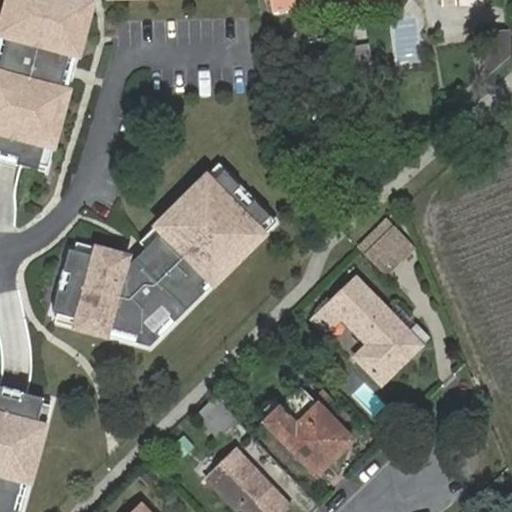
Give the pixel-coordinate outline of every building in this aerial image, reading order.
[(0,156),(1,152),(10,155),(8,161),(9,161),(11,155),(20,157),(18,165),(40,170),(47,144),(54,146),(69,92),(61,90),(71,53),(79,54),(92,5),(84,3),(85,0),(10,0),(1,34),(9,36),(4,54),(0,53),(0,54),(3,55),(0,67),(0,156)] [(511,30),(494,32),(497,68),(511,54),(511,30)] [(9,36),(1,34),(0,38),(0,67),(3,55),(0,54),(0,53),(4,54),(9,36)] [(369,42),(357,43),(362,79),(374,77),(369,42)] [(357,43),(344,45),(349,80),(362,79),(357,43)] [(335,46),(309,48),(311,62),(336,58),(335,46)] [(79,54),(71,53),(61,90),(69,92),(72,78),(79,54)] [(40,170),(47,172),(54,146),(47,144),(40,170)] [(10,155),(1,152),(0,156),(0,159),(6,162),(18,165),(20,157),(11,155),(9,161),(8,161),(10,155)] [(226,170),(221,165),(209,177),(214,182),(226,170)] [(162,336),(158,331),(172,317),(177,321),(208,291),(202,285),(211,277),(216,283),(265,233),(260,228),(272,216),(255,199),(249,206),(236,193),(242,186),(226,170),(214,182),(209,177),(160,226),(165,231),(148,248),(131,265),(127,264),(129,257),(100,249),(98,256),(76,251),(72,250),(66,272),(73,274),(68,292),(61,290),(55,312),(81,320),(79,327),(108,334),(110,327),(140,335),(138,342),(153,346),(162,336)] [(255,199),(242,186),(236,193),(249,206),(255,199)] [(277,221),(272,216),(260,228),(265,233),(277,221)] [(409,240),(392,224),(383,234),(400,249),(409,240)] [(165,231),(160,226),(143,243),(148,248),(165,231)] [(383,234),(368,250),(385,265),(400,249),(383,234)] [(78,244),(76,251),(98,256),(100,249),(78,244)] [(208,291),(216,283),(211,277),(202,285),(208,291)] [(360,279),(334,303),(345,314),(372,343),(359,355),(383,381),(432,335),(419,322),(410,331),(392,311),(360,279)] [(334,303),(318,318),(328,329),(345,314),(334,303)] [(419,322),(401,303),(392,311),(410,331),(419,322)] [(81,320),(55,312),(53,319),(79,327),(81,320)] [(162,336),(177,321),(172,317),(158,331),(162,336)] [(108,334),(138,342),(140,335),(110,327),(108,334)] [(0,511),(21,511),(17,511),(21,495),(27,497),(27,496),(21,495),(26,479),(33,481),(47,427),(40,425),(47,399),(25,393),(23,400),(14,398),(16,392),(15,392),(14,398),(5,395),(6,388),(0,386),(0,511)] [(267,420),(318,475),(354,440),(301,387),(267,420)] [(13,390),(6,388),(5,395),(14,398),(15,392),(16,392),(14,398),(23,400),(25,393),(13,390)] [(54,401),(47,399),(40,425),(47,427),(54,401)] [(200,416),(220,438),(237,423),(217,401),(200,416)] [(238,452),(207,481),(235,511),(240,511),(241,511),(242,511),(288,511),(292,508),(238,452)] [(21,511),(24,511),(33,481),(26,479),(21,495),(27,496),(27,497),(21,495),(17,511),(21,511)]
